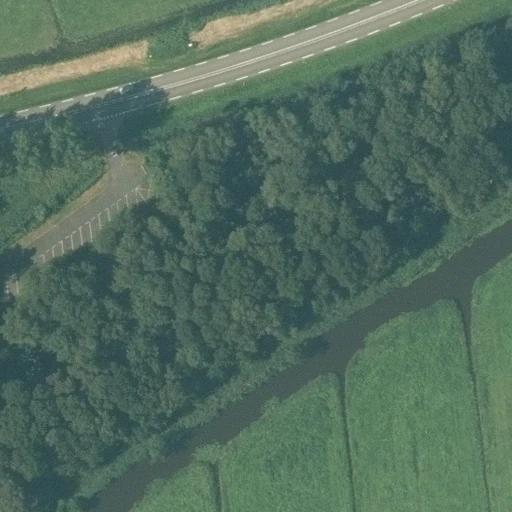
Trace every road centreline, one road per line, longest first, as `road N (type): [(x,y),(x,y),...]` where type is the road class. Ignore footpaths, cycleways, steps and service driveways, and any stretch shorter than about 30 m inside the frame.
road 1 (track): [(47,511),(511,197)]
road 2 (primary): [(0,129),(167,88),(420,0)]
